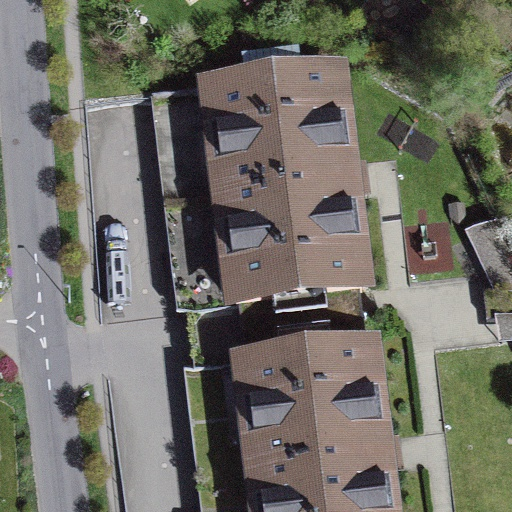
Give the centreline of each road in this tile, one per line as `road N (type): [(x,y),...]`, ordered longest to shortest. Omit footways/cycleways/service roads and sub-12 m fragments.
road 1 (residential): [(38,322),(21,0)]
road 2 (residential): [(67,511),(38,322)]
